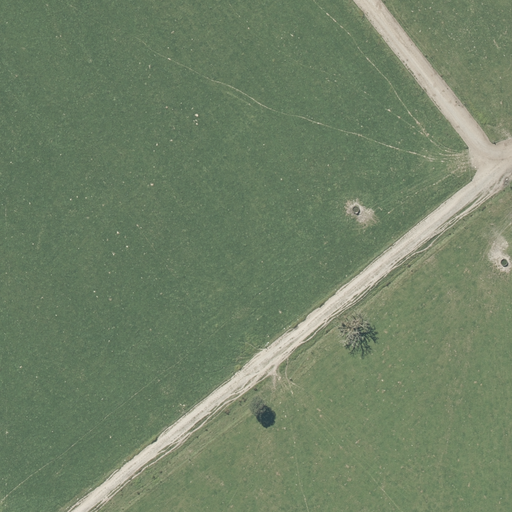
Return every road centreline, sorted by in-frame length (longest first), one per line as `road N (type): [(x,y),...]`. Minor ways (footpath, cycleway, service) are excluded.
road 1 (track): [(511,155),(79,511)]
road 2 (track): [(498,166),(367,0)]
